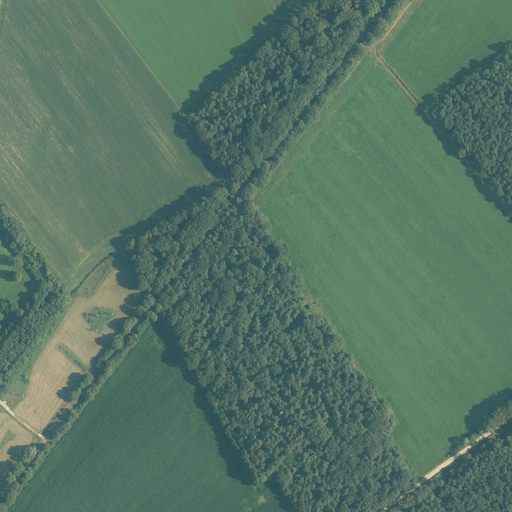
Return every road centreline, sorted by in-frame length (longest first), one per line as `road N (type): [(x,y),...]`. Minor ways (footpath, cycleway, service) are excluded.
road 1 (track): [(359,41),(511,214)]
road 2 (track): [(511,414),(378,511)]
